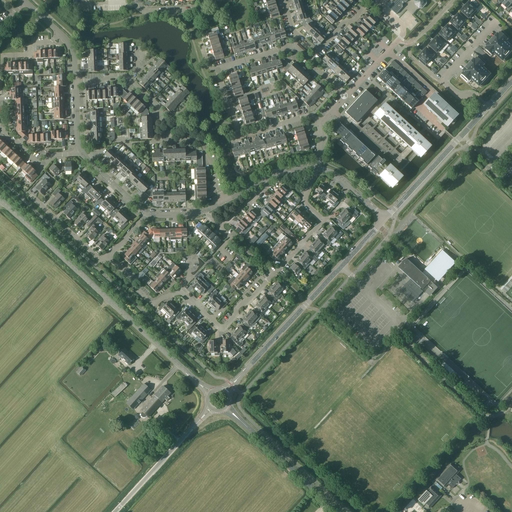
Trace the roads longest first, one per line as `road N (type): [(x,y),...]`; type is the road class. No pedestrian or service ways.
road 1 (tertiary): [(198,383),(0,201)]
road 2 (tertiary): [(236,380),(383,219)]
road 3 (residential): [(177,290),(221,328),(323,220)]
road 4 (residential): [(220,199),(200,140),(160,141),(158,108),(129,78)]
road 5 (tertiary): [(383,219),(486,108)]
road 6 (residential): [(319,122),(306,115),(244,135),(218,69)]
road 7 (tertiary): [(338,511),(236,417)]
road 8 (residential): [(345,96),(402,26),(372,0)]
road 9 (unclassified): [(114,511),(200,418)]
road 10 (residential): [(486,108),(444,79),(494,23)]
